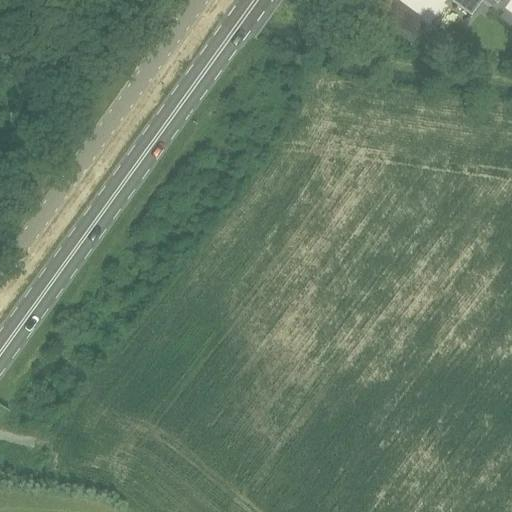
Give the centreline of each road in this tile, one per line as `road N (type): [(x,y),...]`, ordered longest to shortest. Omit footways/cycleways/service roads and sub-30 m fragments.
road 1 (primary): [(0,354),(259,0)]
road 2 (unclassified): [(0,280),(202,0)]
